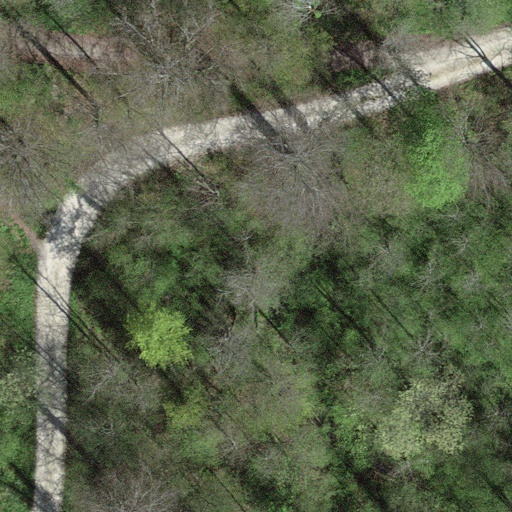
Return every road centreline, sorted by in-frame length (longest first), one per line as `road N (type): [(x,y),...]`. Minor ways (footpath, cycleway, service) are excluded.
road 1 (track): [(49,511),(52,307),(82,209),(125,169),(166,149),(511,47)]
road 2 (track): [(0,39),(201,60),(480,55)]
